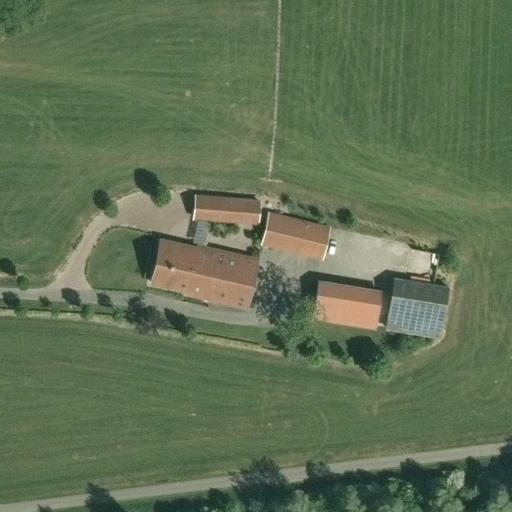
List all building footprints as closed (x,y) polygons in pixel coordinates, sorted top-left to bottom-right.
[(260,200),(194,195),(191,220),(258,225),(260,200)] [(329,227),(268,213),(260,245),(321,260),(329,227)] [(205,264),(208,249),(197,246),(196,251),(160,242),(150,283),(187,291),(190,278),(197,280),(201,263),(205,264)] [(190,278),(187,291),(186,295),(246,308),(256,260),(208,249),(205,264),(201,263),(197,280),(190,278)] [(439,337),(449,288),(395,278),(386,327),(439,337)] [(379,291),(318,281),(313,318),(374,327),(379,291)]
